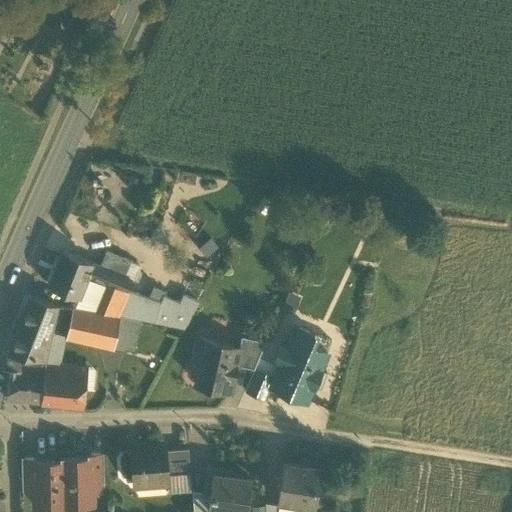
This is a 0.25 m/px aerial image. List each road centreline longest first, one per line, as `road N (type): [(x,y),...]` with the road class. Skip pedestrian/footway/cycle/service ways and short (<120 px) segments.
road 1 (residential): [(13,422),(207,423),(369,445)]
road 2 (secondary): [(0,312),(133,0)]
road 3 (track): [(369,445),(511,466)]
